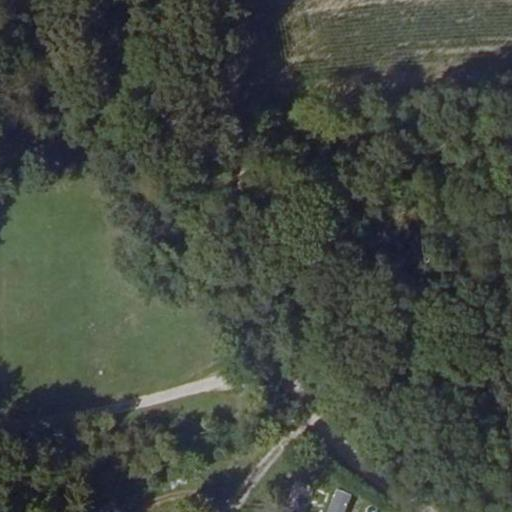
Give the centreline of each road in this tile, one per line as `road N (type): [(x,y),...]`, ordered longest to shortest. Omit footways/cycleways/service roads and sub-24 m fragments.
road 1 (track): [(206,0),(256,286),(286,382)]
road 2 (track): [(286,382),(231,374),(92,414),(0,427)]
